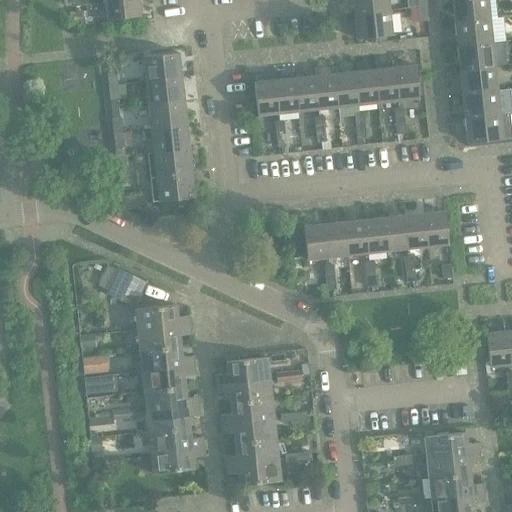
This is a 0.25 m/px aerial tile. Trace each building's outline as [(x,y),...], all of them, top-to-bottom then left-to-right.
[(137,0),(104,0),(107,20),(140,16),(137,0)] [(387,0),(353,0),(355,15),(389,11),(387,0)] [(417,0),(418,8),(427,7),(426,0),(417,0)] [(451,0),(454,22),(489,18),(489,20),(497,19),(495,0),(451,0)] [(428,22),(427,7),(418,8),(420,23),(428,22)] [(389,11),(355,15),(358,40),(392,36),(389,11)] [(489,18),(454,22),(456,46),(492,42),(489,20),(489,18)] [(492,42),(456,46),(459,70),(494,66),(492,42)] [(146,80),(181,77),(178,52),(144,56),(146,80)] [(395,67),(398,99),(419,97),(415,65),(395,67)] [(462,94),(497,90),(494,66),(459,70),(462,94)] [(375,69),(378,101),(398,99),(395,67),(375,69)] [(108,84),(116,83),(115,69),(106,70),(108,84)] [(355,71),(358,103),(378,101),(375,69),(355,71)] [(335,73),(338,105),(358,103),(355,71),(335,73)] [(315,75),(318,107),(338,105),(335,73),(315,75)] [(295,77),(298,109),(318,107),(315,75),(295,77)] [(181,77),(146,80),(149,104),(183,101),(181,77)] [(275,79),(278,112),(298,109),(295,77),(275,79)] [(278,112),(275,79),(254,81),(258,114),(278,112)] [(116,83),(108,84),(109,99),(118,98),(116,83)] [(497,90),(462,94),(464,118),(499,114),(497,90)] [(183,101),(149,104),(151,128),(186,125),(183,101)] [(395,121),(404,120),(403,108),(394,109),(395,121)] [(356,125),(364,124),(363,112),(354,113),(356,125)] [(499,114),(464,118),(467,143),(502,139),(499,114)] [(120,116),(111,117),(113,132),(122,131),(120,116)] [(316,129),(325,128),(323,116),(314,117),(316,129)] [(404,120),(395,121),(397,134),(406,133),(404,120)] [(276,134),(285,133),(283,121),(274,122),(276,134)] [(364,124),(356,125),(357,138),(366,137),(364,124)] [(151,128),(153,151),(154,152),(188,148),(186,125),(151,128)] [(325,128),(316,129),(317,142),(326,141),(325,128)] [(123,146),(122,131),(113,132),(115,147),(123,146)] [(285,133),(276,134),(277,147),(286,146),(285,133)] [(154,152),(153,151),(147,151),(149,176),(191,172),(188,148),(154,152)] [(125,155),(116,156),(118,182),(127,181),(125,155)] [(191,172),(149,176),(152,201),(193,197),(191,172)] [(120,196),(122,209),(147,206),(145,193),(120,196)] [(423,213),(426,246),(447,243),(443,210),(423,213)] [(403,215),(407,248),(426,246),(423,213),(403,215)] [(407,248),(403,215),(383,217),(387,250),(407,248)] [(367,252),(387,250),(383,217),(363,219),(367,252)] [(347,254),(367,252),(363,219),(344,221),(347,254)] [(327,256),(347,254),(344,221),(324,223),(327,256)] [(327,256),(324,223),(303,225),(307,258),(327,256)] [(404,257),(405,269),(414,268),(412,256),(404,257)] [(365,274),(374,273),(373,260),(364,261),(365,274)] [(325,278),(334,277),(333,264),(324,265),(325,278)] [(442,278),(451,277),(450,264),(441,265),(442,278)] [(414,268),(405,269),(406,282),(415,281),(414,268)] [(135,305),(145,282),(117,269),(106,292),(135,305)] [(374,273),(365,274),(367,286),(375,285),(374,273)] [(334,277),(325,278),(327,290),(336,289),(334,277)] [(137,330),(189,325),(188,315),(177,317),(175,305),(134,309),(137,330)] [(189,325),(137,330),(139,351),(180,346),(179,335),(190,334),(189,325)] [(510,364),(506,331),(485,333),(489,366),(510,364)] [(94,334),(80,336),(81,348),(95,346),(94,334)] [(180,346),(139,351),(141,371),(194,365),(193,356),(181,357),(180,346)] [(105,355),(82,358),(84,373),(107,371),(105,355)] [(215,384),(268,378),(266,357),(226,361),(227,374),(215,375),(215,384)] [(457,374),(465,373),(464,362),(455,363),(457,374)] [(194,365),(141,371),(143,391),(184,387),(183,376),(195,375),(194,365)] [(288,372),(289,380),(302,379),(301,370),(288,372)] [(289,380),(288,372),(275,373),(276,382),(289,380)] [(99,376),(84,378),(86,393),(101,391),(99,376)] [(230,402),(270,398),(268,378),(215,384),(217,394),(229,393),(230,402)] [(184,387),(143,391),(145,411),(198,406),(197,397),(186,398),(184,387)] [(270,398),(230,402),(231,414),(219,415),(220,424),(273,419),(270,398)] [(198,406),(145,411),(147,432),(189,427),(188,417),(199,416),(198,406)] [(125,409),(125,418),(138,416),(137,408),(125,409)] [(125,418),(125,409),(112,411),(113,419),(125,418)] [(306,410),(293,412),(294,421),(307,420),(306,410)] [(280,423),(294,421),(293,412),(279,413),(280,423)] [(273,419),(220,424),(221,434),(233,432),(234,444),(275,439),(273,419)] [(189,427),(147,432),(149,452),(202,446),(201,436),(190,438),(189,427)] [(427,457),(479,452),(478,443),(467,444),(466,432),(425,436),(427,457)] [(101,438),(91,439),(92,454),(102,453),(101,438)] [(275,439),(234,444),(236,455),(223,457),(224,465),(277,460),(275,439)] [(202,446),(149,452),(151,473),(158,472),(159,482),(185,479),(184,469),(193,468),(192,458),(203,457),(202,446)] [(297,453),(298,462),(311,460),(310,452),(297,453)] [(429,478),(471,473),(469,463),(480,462),(479,452),(427,457),(429,478)] [(298,462),(297,453),(284,455),(285,463),(298,462)] [(406,456),(406,460),(407,464),(420,463),(419,454),(406,456)] [(406,460),(406,456),(393,457),(394,466),(407,464),(406,460)] [(105,457),(93,459),(94,471),(106,470),(105,457)] [(277,460),(224,465),(225,475),(237,473),(239,485),(279,481),(277,460)] [(471,473),(429,478),(432,499),(483,493),(482,484),(472,485),(471,473)] [(432,511),(474,511),(474,504),(484,503),(483,493),(432,499),(432,511)] [(410,497),(411,501),(411,505),(424,503),(423,495),(410,497)] [(411,501),(410,497),(398,498),(399,506),(411,505),(411,501)]
